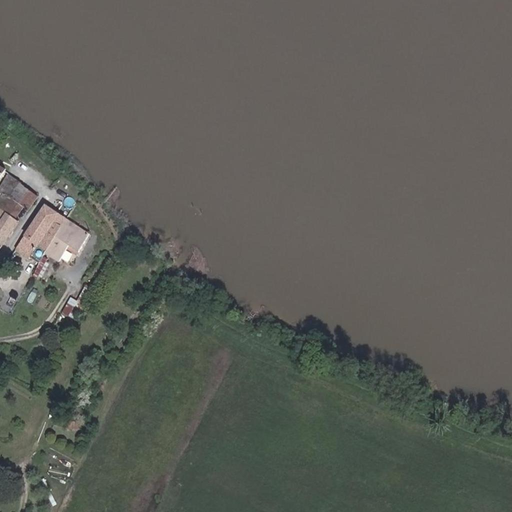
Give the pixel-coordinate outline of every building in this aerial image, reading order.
[(27,208),(35,196),(22,186),(23,183),(10,175),(0,193),(0,208),(5,212),(12,199),(27,208)] [(5,212),(20,220),(27,208),(12,199),(5,212)] [(40,269),(48,253),(67,218),(44,206),(26,235),(30,238),(24,252),(32,257),(31,263),(40,269)] [(0,243),(3,245),(20,220),(5,212),(0,208),(0,243)] [(66,257),(77,263),(93,234),(67,218),(48,253),(63,260),(66,257)] [(16,248),(24,252),(30,238),(26,235),(16,248)] [(72,315),(79,300),(72,296),(64,312),(72,315)] [(72,315),(77,319),(85,306),(79,303),(72,315)]
